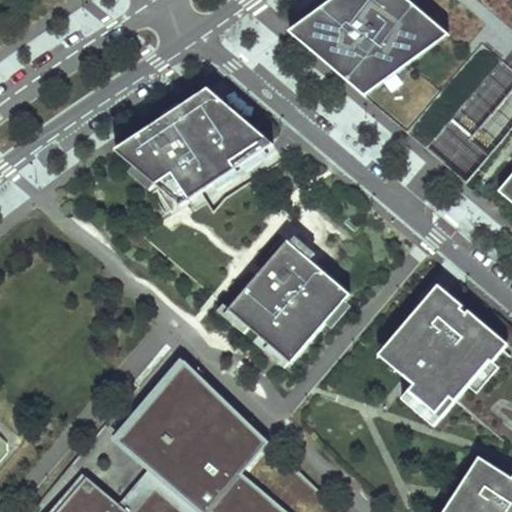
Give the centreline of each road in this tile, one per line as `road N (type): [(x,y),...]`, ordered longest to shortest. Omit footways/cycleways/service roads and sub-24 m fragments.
road 1 (residential): [(198,34),(511,301)]
road 2 (residential): [(0,168),(198,34)]
road 3 (residential): [(158,4),(0,114)]
